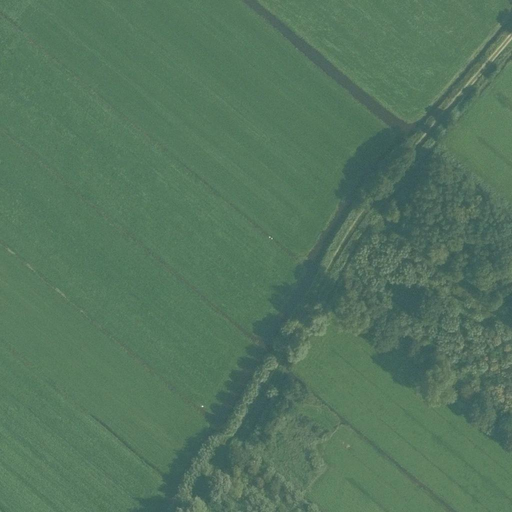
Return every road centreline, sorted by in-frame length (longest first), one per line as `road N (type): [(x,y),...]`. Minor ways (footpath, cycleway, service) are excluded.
road 1 (track): [(186,511),(343,241),(511,35)]
road 2 (track): [(310,490),(274,460),(271,442),(295,411),(292,397),(267,376)]
